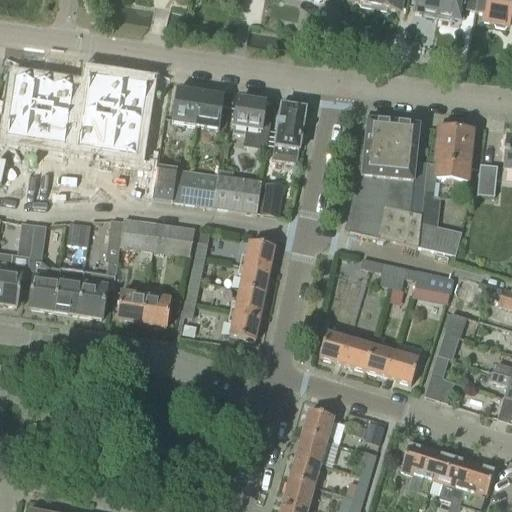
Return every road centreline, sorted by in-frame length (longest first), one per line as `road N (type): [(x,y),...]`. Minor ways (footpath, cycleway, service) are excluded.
road 1 (unclassified): [(336,84),(0,32)]
road 2 (residential): [(269,376),(336,84)]
road 3 (residential): [(0,334),(269,376)]
road 4 (residential): [(511,456),(269,376)]
road 5 (unclassified): [(511,102),(336,84)]
road 6 (residential): [(241,511),(269,376)]
road 7 (residential): [(140,511),(9,488)]
